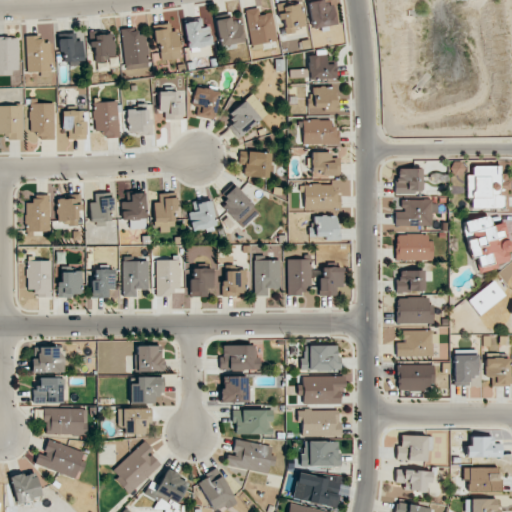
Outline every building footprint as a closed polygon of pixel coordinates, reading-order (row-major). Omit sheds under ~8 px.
[(312,29),(335,24),(331,4),(323,6),(321,0),(316,0),(306,2),(312,29)] [(304,28),(298,2),(277,7),(284,33),(304,28)] [(270,12),(259,14),(257,7),(243,10),(251,46),(276,40),(270,12)] [(218,46),(243,43),(240,18),(215,21),(218,46)] [(200,20),(183,22),(187,48),(211,45),(209,27),(201,28),(200,20)] [(155,44),(158,43),(160,61),(180,58),(177,31),(170,32),(169,23),(152,25),(155,44)] [(145,34),(136,35),(135,27),(121,29),(124,69),(147,67),(146,53),(147,53),(145,34)] [(83,63),(82,33),(58,34),(59,64),(83,63)] [(92,63),(114,62),(113,33),(91,34),(92,63)] [(25,36),(26,72),(49,72),(48,62),(50,62),(50,42),(41,42),(40,35),(25,36)] [(0,73),(18,73),(18,37),(0,37),(0,73)] [(336,79),(336,64),(326,64),(325,55),(307,56),(308,80),(336,79)] [(215,118),(217,88),(193,87),(192,117),(215,118)] [(338,112),(337,96),(333,96),(333,87),(312,87),(312,97),(307,97),(307,113),(338,112)] [(164,119),(181,119),(181,91),(158,92),(158,112),(164,112),(164,119)] [(260,118),(244,100),(228,115),(234,122),(227,128),(237,139),(260,118)] [(94,131),(103,130),(103,138),(118,137),(117,101),(93,102),(94,131)] [(53,103),(29,103),(29,140),(53,140),(53,103)] [(0,132),(8,133),(8,139),(21,140),(22,105),(0,105),(0,132)] [(127,135),(151,134),(151,119),(147,119),(146,107),(126,107),(127,135)] [(86,139),(86,110),(61,110),(62,130),(68,130),(68,139),(86,139)] [(338,144),(338,128),(330,128),(329,119),(301,120),(302,144),(338,144)] [(269,152),(238,151),(238,164),(244,164),(243,176),(268,177),(269,152)] [(330,152),(311,152),(310,175),(338,176),(339,158),(330,158),(330,152)] [(471,208),(505,207),(504,173),(500,173),(499,166),(472,166),(472,175),(466,175),(466,198),(471,198),(471,208)] [(421,192),(421,168),(395,169),(396,193),(421,192)] [(303,184),(303,209),(339,208),(339,191),(331,191),(331,184),(303,184)] [(243,226),(259,212),(235,185),(218,200),(243,226)] [(129,229),(146,228),(145,192),(130,192),(130,202),(121,202),(121,220),(129,220),(129,229)] [(49,232),(49,195),(33,194),(33,203),(25,203),(25,232),(49,232)] [(56,194),(56,223),(77,224),(78,209),(80,209),(81,195),(56,194)] [(112,222),(111,195),(95,195),(95,202),(89,203),(90,223),(112,222)] [(191,202),(193,212),(188,212),(191,230),(214,226),(210,199),(191,202)] [(394,226),(431,226),(431,213),(437,213),(436,200),(401,200),(401,212),(394,212),(394,226)] [(338,236),(337,215),(312,216),(312,237),(338,236)] [(479,273),(499,268),(498,263),(510,260),(501,223),(490,225),(487,215),(462,222),(470,258),(475,257),(479,273)] [(431,235),(395,233),(394,260),(430,261),(431,235)] [(147,259),(121,260),(122,297),(136,296),(136,287),(148,287),(147,259)] [(156,296),(180,295),(180,259),(155,260),(156,296)] [(253,295),(267,296),(268,288),(279,288),(280,260),(254,259),(253,295)] [(310,259),(286,259),(286,296),(303,295),(303,289),(310,289),(310,259)] [(49,260),(26,261),(26,289),(33,289),(34,297),(50,296),(49,260)] [(341,267),(323,267),(323,278),(318,278),(318,296),(332,296),(331,286),(342,286),(341,267)] [(212,268),(188,268),(188,296),(212,296),(212,268)] [(90,298),(108,298),(108,290),(114,290),(114,269),(91,269),(90,298)] [(221,296),(246,295),(246,270),(225,271),(225,280),(221,280),(221,296)] [(423,270),(396,271),(396,292),(424,291),(423,270)] [(60,271),(61,282),(56,282),(57,296),(81,295),(80,271),(60,271)] [(476,314),(504,298),(495,281),(466,298),(476,314)] [(395,324),(432,323),(431,297),(395,298),(395,324)] [(136,371),(161,372),(162,346),(136,345),(136,371)] [(222,346),(222,356),(218,356),(219,369),(258,369),(257,345),(222,346)] [(303,346),(303,357),(299,357),(300,370),(338,370),(338,345),(303,346)] [(64,372),(63,353),(58,353),(57,346),(31,347),(32,373),(64,372)] [(485,357),(484,377),(491,377),(491,386),(508,386),(509,358),(485,357)] [(396,390),(432,391),(433,365),(397,364),(396,390)] [(221,403),(248,402),(247,376),(221,377),(221,403)] [(301,376),(301,404),(340,404),(340,389),(344,389),(344,376),(301,376)] [(63,378),(39,377),(39,389),(32,389),(32,403),(63,403),(63,378)] [(163,377),(136,377),(136,384),(129,384),(129,403),(153,403),(153,394),(163,394),(163,377)] [(83,409),(44,408),(44,435),(82,435),(83,409)] [(124,434),(150,434),(150,408),(117,409),(117,426),(123,426),(124,434)] [(271,409),(233,410),(233,434),(270,434),(270,420),(272,420),(271,409)] [(339,435),(339,409),(298,410),(299,436),(339,435)] [(395,460),(425,461),(425,451),(431,451),(432,436),(399,435),(399,445),(396,445),(395,460)] [(491,436),(470,437),(470,446),(465,446),(465,457),(501,457),(501,443),(491,443),(491,436)] [(82,451),(45,439),(36,465),(79,480),(85,462),(80,460),(82,451)] [(267,474),(269,465),(273,466),(275,456),(270,455),(271,446),(232,439),(227,466),(267,474)] [(151,449),(143,441),(112,470),(117,477),(114,480),(128,494),(160,464),(148,452),(151,449)] [(339,442),(303,441),(303,454),(300,454),(300,466),(338,467),(339,442)] [(499,467),(462,468),(462,480),(467,480),(467,491),(499,491),(499,467)] [(214,511),(234,503),(219,469),(196,480),(211,511),(214,511)] [(425,491),(425,483),(430,483),(431,471),(395,469),(394,482),(403,483),(403,491),(425,491)] [(188,478),(163,470),(154,494),(179,503),(188,478)] [(9,478),(17,504),(41,496),(33,471),(9,478)] [(292,500),(336,507),(340,479),(297,472),(292,500)] [(469,511),(499,511),(499,509),(496,509),(496,498),(469,499),(469,511)] [(429,511),(430,507),(396,502),(394,511),(429,511)] [(287,511),(327,511),(290,503),(287,511)]
